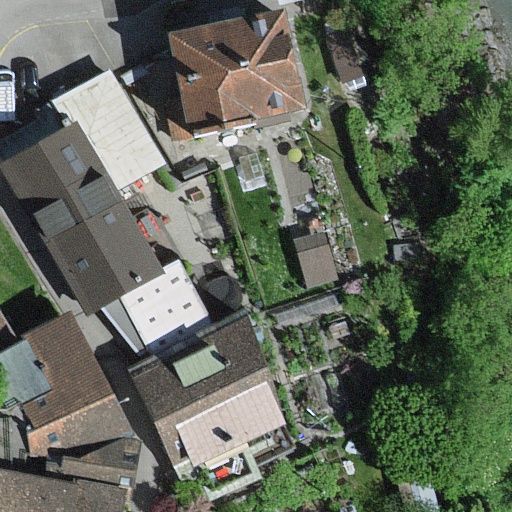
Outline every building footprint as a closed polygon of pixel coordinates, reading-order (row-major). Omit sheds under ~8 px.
[(273,10),(158,33),(180,137),(254,122),(252,112),(292,104),(273,10)] [(341,28),(323,34),(338,80),(356,75),(341,28)] [(65,120),(105,190),(158,161),(105,65),(42,100),(49,111),(56,125),(65,120)] [(56,125),(49,111),(0,138),(0,184),(31,241),(109,198),(105,190),(65,120),(56,125)] [(144,253),(109,198),(31,241),(80,314),(94,307),(136,362),(205,325),(157,244),(144,253)] [(323,243),(292,252),(303,288),(333,279),(323,243)] [(414,244),(390,246),(391,259),(415,257),(414,244)] [(136,362),(121,370),(168,466),(186,458),(201,494),(248,473),(237,448),(276,430),(232,311),(205,325),(136,362)] [(0,352),(0,392),(11,407),(17,404),(30,429),(100,392),(60,312),(14,344),(0,352)] [(0,352),(14,344),(0,322),(0,352)] [(29,473),(0,468),(0,511),(109,511),(114,485),(122,486),(128,435),(100,392),(30,429),(29,473)] [(434,511),(423,465),(403,470),(413,511),(434,511)]
